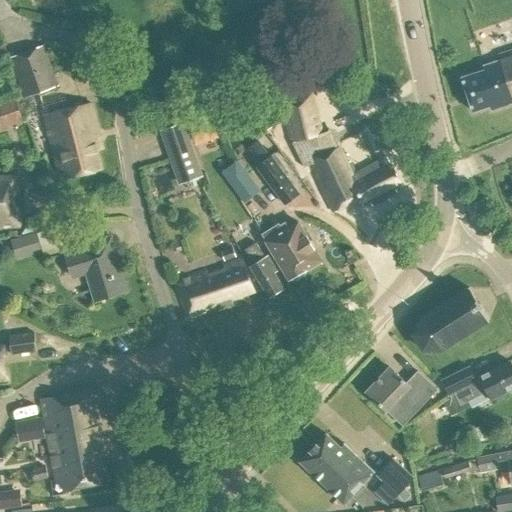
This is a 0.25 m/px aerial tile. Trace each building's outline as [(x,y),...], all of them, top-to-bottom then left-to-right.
[(45,43),(11,55),(26,96),(60,84),(45,43)] [(511,54),(501,58),(502,61),(484,67),(486,71),(463,79),(474,112),(491,106),(492,110),(511,103),(511,54)] [(322,136),(312,94),(282,101),(293,142),(305,167),(314,163),(318,173),(316,175),(333,211),(359,198),(363,205),(370,201),(373,206),(397,192),(395,187),(402,184),(387,157),(356,174),(350,162),(347,163),(339,145),(336,147),(330,133),(322,136)] [(31,96),(22,100),(28,114),(37,111),(31,96)] [(274,96),(256,106),(268,126),(285,117),(274,96)] [(0,129),(24,121),(16,98),(0,103),(0,129)] [(103,149),(92,102),(45,114),(59,170),(65,168),(67,178),(102,169),(97,150),(103,149)] [(187,119),(197,145),(218,138),(209,112),(187,119)] [(184,123),(160,131),(178,185),(203,177),(184,123)] [(245,151),(285,206),(300,194),(287,176),(290,173),(275,153),(271,156),(259,140),(245,151)] [(238,160),(222,172),(234,189),(246,204),(261,193),(250,177),(238,160)] [(0,226),(20,226),(18,177),(0,177),(0,226)] [(262,238),(288,281),(290,279),(295,281),(305,274),(306,269),(321,260),(298,222),(289,228),(286,224),(284,225),(282,221),(260,234),(263,238),(262,238)] [(36,233),(12,240),(17,259),(41,253),(36,233)] [(85,248),(81,249),(80,246),(65,250),(73,276),(87,272),(95,300),(127,291),(121,269),(118,270),(116,262),(118,261),(115,250),(113,251),(110,241),(112,241),(111,237),(84,245),(85,248)] [(269,299),(284,289),(271,269),(274,267),(268,257),(265,259),(255,244),(246,250),(255,266),(251,268),(269,299)] [(232,247),(221,252),(225,262),(236,257),(232,247)] [(238,295),(248,292),(237,260),(176,282),(187,315),(204,309),(203,305),(216,301),(218,308),(240,301),(238,295)] [(488,318),(468,287),(420,318),(412,334),(422,350),(441,349),(488,318)] [(34,333),(10,336),(12,356),(37,352),(34,333)] [(0,382),(10,382),(9,366),(0,367),(0,355),(6,355),(5,342),(0,342),(0,382)] [(471,408),(467,401),(487,391),(491,400),(511,389),(511,365),(510,361),(479,376),(481,378),(476,381),(469,367),(442,380),(450,395),(455,392),(457,396),(444,402),(451,417),(471,408)] [(386,411),(387,410),(404,425),(437,390),(418,372),(407,383),(390,366),(366,392),(386,411)] [(101,458),(111,456),(99,390),(43,400),(53,458),(60,457),(66,490),(106,483),(101,458)] [(480,431),(468,436),(473,445),(484,439),(480,431)] [(345,504),(369,479),(375,472),(345,444),(341,446),(326,433),(299,461),(345,504)] [(511,451),(477,458),(480,472),(508,467),(511,485),(511,484),(511,451)] [(414,478),(392,458),(376,475),(398,495),(414,478)] [(469,459),(441,467),(446,478),(473,470),(469,459)] [(418,475),(423,492),(443,486),(438,469),(418,475)] [(0,506),(23,505),(22,488),(0,488),(0,506)] [(498,511),(499,511),(511,509),(511,494),(496,497),(498,511)]
